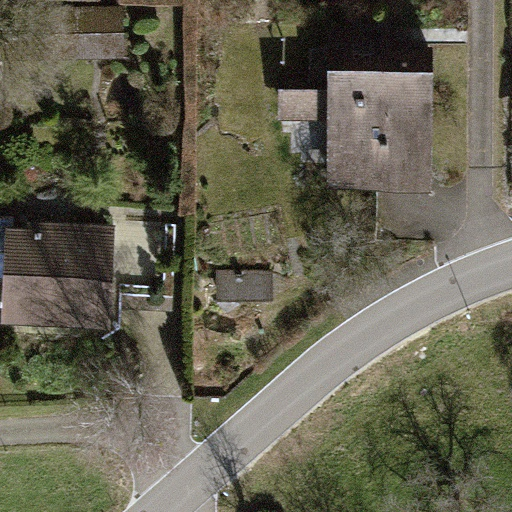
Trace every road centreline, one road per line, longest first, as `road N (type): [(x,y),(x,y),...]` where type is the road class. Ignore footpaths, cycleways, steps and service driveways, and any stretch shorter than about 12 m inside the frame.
road 1 (residential): [(151,511),(393,317),(511,252)]
road 2 (track): [(181,487),(134,425),(0,433)]
